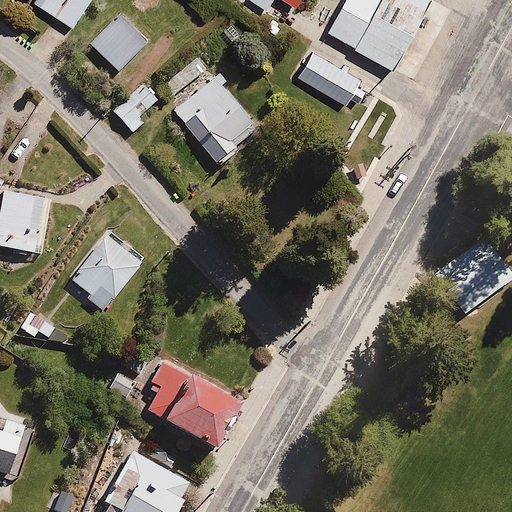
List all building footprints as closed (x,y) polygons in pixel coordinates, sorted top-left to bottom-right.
[(36,0),(34,4),(73,30),(93,0),(36,0)] [(252,0),(270,11),(276,0),(280,0),(296,10),(302,0),(252,0)] [(360,0),(343,35),(406,67),(440,0),(360,0)] [(150,43),(120,14),(89,47),(119,76),(150,43)] [(383,82),(327,49),(311,76),(366,109),(383,82)] [(203,71),(193,60),(157,92),(167,103),(203,71)] [(225,85),(216,74),(170,114),(218,167),(259,131),(222,88),(225,85)] [(159,99),(144,84),(113,115),(133,134),(143,123),(139,119),(159,99)] [(52,200),(4,191),(0,213),(0,251),(41,259),(52,200)] [(103,233),(67,276),(87,293),(83,297),(103,314),(143,267),(103,233)] [(435,276),(465,316),(511,281),(511,275),(485,239),(435,276)] [(18,328),(34,338),(38,332),(52,342),(60,331),(30,310),(18,328)] [(132,344),(104,385),(126,400),(154,359),(132,344)] [(233,423),(240,411),(159,363),(144,388),(156,395),(146,412),(165,423),(162,428),(216,460),(237,426),(233,423)] [(34,428),(0,415),(0,476),(15,482),(34,428)] [(122,465),(101,501),(107,505),(103,511),(183,511),(186,507),(180,504),(193,480),(147,455),(151,445),(118,427),(109,445),(118,450),(113,460),(122,465)]
